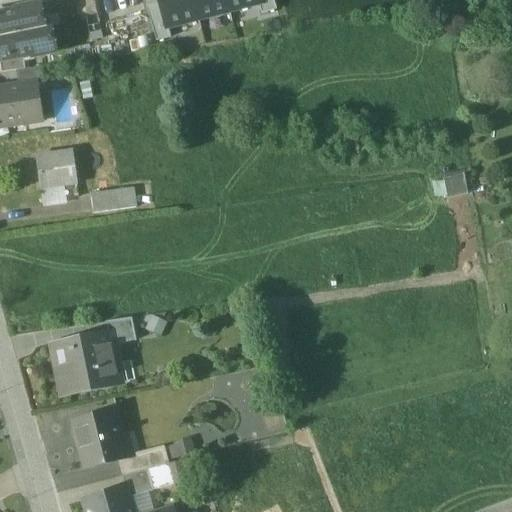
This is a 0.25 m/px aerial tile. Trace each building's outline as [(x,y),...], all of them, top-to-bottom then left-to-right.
[(157,0),(159,5),(165,28),(168,27),(259,3),(262,2),(261,0),(157,0)] [(273,0),(261,0),(262,2),(259,3),(261,11),(276,8),(273,0)] [(17,12),(0,15),(0,38),(45,29),(45,28),(40,5),(17,10),(17,12)] [(159,5),(147,8),(156,41),(170,37),(168,27),(165,28),(159,5)] [(45,29),(0,38),(0,61),(32,55),(32,57),(56,52),(51,27),(45,28),(45,29)] [(41,68),(16,71),(19,87),(38,85),(38,86),(44,85),(41,68)] [(19,87),(0,89),(0,126),(43,120),(38,86),(38,85),(19,87)] [(72,154),(37,158),(41,190),(76,185),(72,154)] [(133,188),(90,194),(93,214),(136,208),(133,188)] [(131,318),(105,322),(107,333),(109,333),(112,345),(136,340),(131,318)] [(107,333),(52,345),(56,364),(62,362),(67,387),(97,381),(99,388),(120,384),(112,345),(109,333),(107,333)] [(118,410),(72,421),(84,468),(118,460),(125,458),(125,457),(114,413),(119,411),(118,410)] [(192,437),(167,444),(171,458),(196,450),(192,437)] [(164,447),(125,457),(125,458),(118,460),(123,477),(148,470),(168,465),(164,447)] [(168,465),(148,470),(153,491),(198,479),(193,460),(169,466),(168,465)] [(148,470),(123,477),(126,488),(127,488),(130,497),(153,491),(148,470)] [(126,488),(83,501),(86,511),(134,511),(130,497),(127,488),(126,488)]
